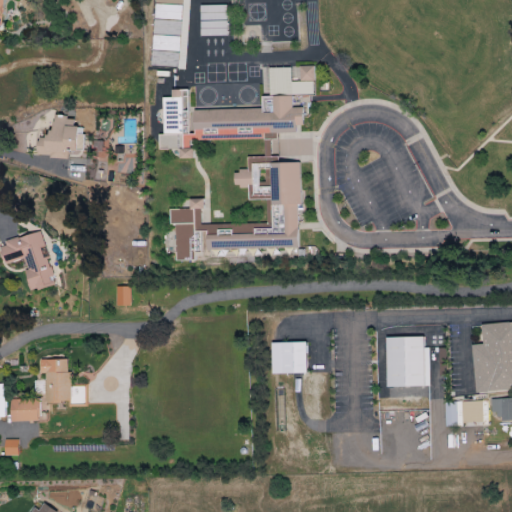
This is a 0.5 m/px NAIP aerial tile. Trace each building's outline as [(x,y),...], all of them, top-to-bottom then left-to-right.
[(181,20),(181,6),(154,5),(153,19),(181,20)] [(226,5),(199,6),(200,36),(227,36),(226,5)] [(178,68),(180,21),(152,20),(151,67),(178,68)] [(268,96),(314,95),(314,67),(299,67),(299,82),(290,82),(290,68),(268,68),(268,96)] [(158,150),(177,149),(178,159),(191,159),(190,141),(263,137),(264,157),(277,156),(276,134),(296,133),(295,126),(303,126),(302,108),(291,109),(290,96),(260,98),(261,108),(188,112),(187,90),(170,91),(171,98),(161,98),(163,135),(158,136),(158,150)] [(83,151),(84,128),(73,128),(73,118),(53,116),(52,132),(46,132),(45,139),(37,138),(36,157),(67,158),(67,151),(83,151)] [(298,255),(298,163),(263,163),(263,158),(246,158),(246,171),(233,171),(233,188),(247,188),(247,200),(270,200),(270,230),(252,230),(252,235),(230,235),(230,231),(219,231),(219,225),(201,225),(201,200),(188,200),(188,210),(169,210),(169,225),(175,225),(175,261),(203,261),(203,255),(298,255)] [(0,250),(3,265),(25,260),(27,270),(24,271),(28,292),(54,286),(48,257),(42,258),(40,249),(44,248),(41,234),(0,242),(0,250)] [(130,307),(130,287),(115,287),(116,307),(130,307)] [(472,346),(475,393),(511,390),(511,322),(481,325),(482,345),(472,346)] [(386,388),(429,387),(428,348),(423,348),(423,338),(385,338),(386,388)] [(306,343),(271,344),(272,375),(307,374),(306,343)] [(38,360),(38,374),(45,374),(45,404),(69,403),(69,360),(38,360)] [(11,422),(39,421),(38,399),(10,401),(11,422)] [(511,420),(511,400),(490,401),(491,413),(499,413),(499,421),(511,420)] [(482,425),(482,402),(445,402),(445,425),(482,425)] [(448,448),(459,448),(459,435),(448,436),(448,448)] [(18,456),(18,440),(4,441),(4,457),(18,456)] [(56,511),(37,502),(31,511),(56,511)]
